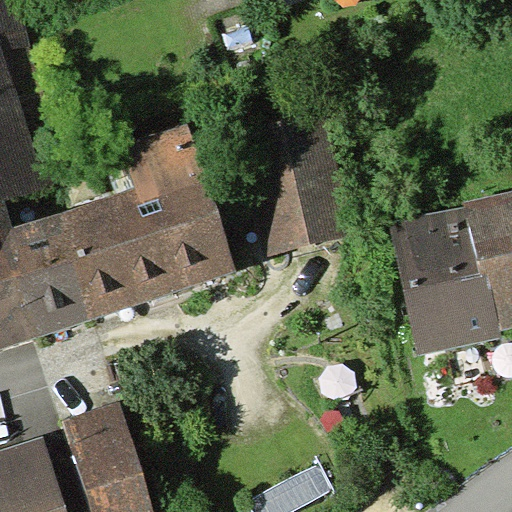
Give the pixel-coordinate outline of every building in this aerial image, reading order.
[(0,210),(66,189),(55,157),(50,158),(5,4),(0,5),(0,210)] [(340,243),(314,125),(245,142),(272,259),(340,243)] [(138,205),(58,233),(86,321),(226,274),(184,144),(124,165),(138,205)] [(388,236),(413,352),(511,328),(511,225),(465,236),(460,217),(423,225),(424,228),(388,236)] [(4,251),(0,252),(0,261),(28,340),(86,321),(58,233),(4,251)] [(0,261),(0,348),(28,340),(0,261)] [(81,511),(145,511),(116,413),(57,432),(70,474),(81,511)] [(246,495),(254,511),(289,511),(333,489),(317,458),(246,495)] [(81,511),(70,474),(42,483),(50,511),(81,511)] [(0,511),(50,511),(42,483),(0,495),(0,511)]
